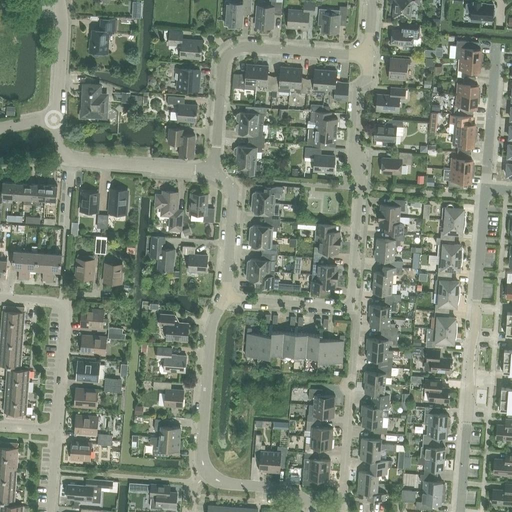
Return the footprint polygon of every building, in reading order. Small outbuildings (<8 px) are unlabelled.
[(226,2),(225,24),(229,24),(228,27),(240,28),(240,25),(242,25),(242,13),(250,13),(250,0),(242,0),(242,3),(226,2)] [(394,0),(393,17),(410,18),(411,4),(419,4),(419,0),(394,0)] [(255,26),(273,28),(274,14),(281,14),(282,2),(275,2),(272,1),(271,1),(271,7),(257,6),(255,26)] [(297,29),(304,30),(308,30),(309,14),(314,14),(315,2),(304,1),(303,11),(289,10),(289,9),(288,9),(287,28),(288,27),(298,27),(297,29)] [(495,9),(493,7),(494,4),(486,4),(486,2),(486,4),(481,3),(481,2),(474,1),(474,3),(473,3),(472,4),(466,3),(466,11),(472,12),(471,21),(481,21),(482,19),(492,20),(493,17),(495,15),(495,9)] [(319,8),(318,24),(322,25),(321,31),(338,33),(339,20),(346,20),(347,6),(340,6),(339,10),(319,8)] [(90,42),(89,52),(91,52),(91,54),(93,56),(97,56),(99,54),(99,53),(107,53),(108,33),(113,33),(113,31),(114,20),(101,19),(100,30),(92,30),(91,42),(90,42)] [(392,30),(391,44),(403,45),(403,48),(404,49),(411,50),(412,49),(412,45),(413,37),(419,38),(419,32),(420,25),(408,24),(402,24),(401,31),(392,30)] [(181,45),(180,57),(201,58),(202,41),(182,39),(182,32),(169,31),(168,44),(181,45)] [(457,41),(455,59),(460,59),(482,60),(483,54),(481,54),(481,49),(478,49),(478,43),(457,41)] [(433,46),(433,56),(443,56),(443,46),(433,46)] [(389,78),(406,79),(407,66),(409,66),(410,59),(394,58),(393,64),(390,64),(389,78)] [(482,60),(460,59),(459,70),(462,70),(461,77),(463,77),(475,78),(476,72),(478,72),(479,72),(480,67),(482,67),(482,60)] [(239,75),(238,88),(249,89),(250,84),(256,84),(257,65),(246,64),(245,76),(240,76),(240,75),(239,75)] [(266,90),(272,90),(273,78),(267,78),(268,66),(257,65),(256,84),(267,85),(266,90)] [(273,78),(272,90),(290,92),(290,87),(291,67),(280,66),(279,79),(273,78)] [(296,92),(307,93),(307,81),(302,80),(302,68),(291,67),(290,87),(296,87),(296,92)] [(175,79),(180,80),(179,89),(198,90),(200,70),(181,69),(176,69),(175,79)] [(307,81),(307,93),(324,94),(324,90),(325,70),(314,69),(313,81),(307,81)] [(334,100),(347,101),(349,84),(342,83),(341,83),(336,83),(337,71),(325,70),(324,90),(330,90),(330,95),(334,95),(334,100)] [(475,84),(475,78),(463,77),(463,84),(458,84),(457,95),(480,96),(480,90),(478,90),(478,85),(477,85),(475,84)] [(80,110),(80,118),(85,118),(86,117),(86,116),(106,117),(108,95),(99,94),(100,86),(84,85),(83,93),(84,93),(84,102),(83,102),(82,109),(81,109),(80,110)] [(376,110),(398,112),(399,98),(405,98),(405,89),(391,88),(390,95),(378,94),(376,110)] [(122,102),(130,102),(130,92),(122,91),(122,102)] [(479,103),(480,96),(457,95),(457,105),(455,105),(454,113),(473,114),(473,108),(475,107),(476,107),(477,103),(479,103)] [(167,103),(179,104),(178,120),(195,122),(196,114),(197,114),(197,105),(184,104),(184,97),(168,96),(167,103)] [(7,106),(7,115),(15,115),(15,106),(7,106)] [(237,114),(236,120),(238,121),(239,121),(239,123),(259,124),(263,124),(264,114),(266,114),(267,107),(252,106),(252,112),(240,111),(240,113),(238,113),(237,114)] [(308,120),(308,128),(316,128),(337,130),(338,119),(331,118),(331,113),(322,112),(311,111),(310,120),(308,120)] [(451,115),(451,123),(455,123),(454,133),(477,135),(477,129),(475,128),(475,124),(474,124),(472,123),(473,117),(460,116),(451,115)] [(374,139),(383,140),(383,144),(395,145),(396,135),(403,135),(403,127),(402,127),(403,120),(391,119),(390,125),(375,124),(374,139)] [(258,131),(259,124),(239,123),(239,124),(237,124),(236,125),(236,130),(237,132),(238,132),(238,134),(250,134),(250,140),(264,141),(265,135),(263,135),(263,131),(258,131)] [(179,156),(193,157),(195,135),(183,134),(183,129),(169,128),(168,143),(180,144),(179,156)] [(307,138),(307,145),(327,146),(328,140),(336,141),(337,130),(316,128),(309,128),(308,138),(307,138)] [(454,133),(453,145),(458,145),(458,152),(470,153),(470,147),(472,146),(473,146),(474,142),(476,142),(477,135),(454,133)] [(264,148),(264,141),(250,140),(249,146),(237,145),(237,147),(236,147),(234,148),(234,153),(235,155),(237,155),(237,156),(256,158),(257,151),(261,152),(262,148),(264,148)] [(314,170),(334,172),(335,156),(321,155),(321,148),(305,147),(305,157),(315,158),(314,170)] [(382,172),(401,174),(401,163),(411,164),(412,153),(399,152),(399,159),(383,157),(382,172)] [(471,160),(469,159),(470,153),(458,152),(457,159),(452,158),(452,169),(474,171),(474,165),(472,164),(472,160),(471,160)] [(235,158),(235,162),(236,163),(236,167),(243,168),(242,174),(262,175),(262,169),(260,169),(260,165),(256,164),(256,158),(237,156),(237,158),(235,158)] [(473,178),(474,171),(452,169),(451,180),(449,180),(448,187),(467,189),(468,183),(469,182),(471,182),(471,178),(473,178)] [(2,192),(1,197),(7,198),(7,203),(12,204),(12,198),(13,183),(2,182),(2,192)] [(13,183),(12,198),(23,199),(24,184),(13,183)] [(23,199),(23,205),(33,205),(34,200),(35,185),(24,184),(23,199)] [(34,200),(33,205),(38,206),(39,200),(45,201),(45,196),(46,185),(35,185),(34,200)] [(46,185),(45,196),(45,201),(50,201),(50,206),(55,207),(55,202),(56,202),(57,186),(46,185)] [(253,194),(252,202),(275,203),(275,197),(280,197),(280,193),(282,193),(283,187),(263,185),(263,191),(256,191),(256,192),(254,192),(253,194)] [(109,214),(125,215),(127,193),(110,191),(109,214)] [(170,216),(169,229),(181,230),(183,210),(177,210),(178,192),(163,191),(163,195),(156,194),(156,206),(162,207),(161,215),(170,216)] [(204,214),(203,221),(214,222),(214,210),(207,209),(208,194),(191,193),(189,213),(204,214)] [(80,211),(97,213),(98,195),(82,194),(80,211)] [(379,215),(399,217),(400,210),(404,211),(405,200),(393,199),(392,205),(381,204),(380,210),(379,210),(379,215)] [(252,202),(251,210),(253,211),(254,211),(254,213),(266,214),(266,220),(280,221),(280,214),(278,214),(279,204),(275,203),(252,202)] [(446,207),(443,207),(442,219),(445,220),(466,221),(466,219),(466,215),(463,215),(464,209),(454,208),(454,207),(454,206),(453,206),(453,205),(452,204),(451,204),(450,204),(449,204),(448,204),(448,205),(447,205),(447,206),(447,207),(446,207)] [(399,217),(379,215),(378,220),(380,220),(379,226),(385,227),(385,233),(391,233),(403,234),(403,233),(404,223),(399,223),(399,217)] [(249,235),(272,237),(273,230),(277,231),(278,227),(280,227),(280,221),(266,220),(265,225),(253,225),(253,226),(251,226),(250,227),(249,235)] [(441,231),(440,238),(454,239),(455,233),(462,233),(462,229),(464,229),(465,223),(466,221),(445,220),(445,232),(441,231)] [(316,223),(315,240),(320,241),(340,242),(341,237),(339,237),(340,231),(334,231),(334,225),(316,223)] [(192,233),(190,227),(183,230),(185,236),(192,233)] [(377,238),(376,249),(395,250),(395,245),(400,245),(400,240),(404,240),(404,234),(403,234),(391,233),(391,239),(377,238)] [(152,235),(151,256),(159,256),(158,270),(173,271),(174,250),(164,249),(165,237),(152,235)] [(263,253),(277,254),(278,248),(276,248),(276,244),(271,244),(272,237),(249,235),(249,243),(250,245),(252,245),(252,247),(264,248),(263,253)] [(454,239),(440,238),(436,237),(436,244),(439,244),(438,256),(439,256),(463,257),(463,256),(463,249),(460,249),(461,245),(454,244),(454,239)] [(314,247),(314,257),(326,258),(326,252),(338,253),(338,247),(340,247),(340,242),(320,241),(319,247),(314,247)] [(190,254),(189,271),(206,272),(207,255),(195,254),(195,247),(183,245),(182,253),(190,254)] [(395,250),(376,249),(375,259),(394,261),(395,250)] [(24,279),(26,252),(14,252),(12,268),(19,268),(19,279),(24,279)] [(36,270),(37,253),(26,252),(24,279),(29,280),(30,269),(36,270)] [(47,281),(49,254),(37,253),(36,270),(43,270),(42,281),(47,281)] [(263,259),(251,259),(251,260),(249,260),(248,261),(247,269),(274,271),(275,261),(277,261),(277,254),(263,253),(263,259)] [(61,272),(62,255),(49,254),(47,281),(53,281),(54,271),(61,272)] [(463,259),(463,257),(439,256),(438,274),(452,275),(452,269),(459,270),(459,266),(462,266),(463,259)] [(314,257),(312,274),(338,276),(338,271),(337,271),(337,265),(326,264),(326,258),(314,257)] [(75,278),(92,279),(94,262),(77,260),(75,278)] [(104,282),(120,284),(122,266),(105,265),(104,282)] [(392,283),(393,274),(401,274),(401,267),(382,266),(382,272),(374,272),(373,282),(392,283)] [(247,269),(246,277),(248,279),(249,279),(249,281),(256,281),(256,287),(278,289),(279,278),(274,278),(274,271),(247,269)] [(338,276),(312,274),(311,291),(329,293),(329,287),(335,287),(336,281),(337,281),(338,276)] [(436,280),(435,292),(440,293),(460,294),(460,292),(460,286),(458,286),(458,281),(451,281),(452,275),(438,274),(437,280),(436,280)] [(373,282),(373,292),(385,293),(385,300),(397,301),(401,301),(401,294),(391,294),(391,293),(392,283),(373,282)] [(460,296),(460,294),(440,293),(439,304),(435,304),(435,310),(449,311),(449,306),(456,306),(456,302),(459,302),(460,296)] [(396,311),(397,301),(385,300),(384,306),(370,305),(369,315),(371,316),(371,315),(390,317),(391,310),(396,311)] [(2,311),(1,321),(12,322),(13,311),(11,311),(9,311),(7,311),(3,310),(3,311),(2,311)] [(102,320),(102,311),(82,310),(81,327),(107,329),(108,320),(102,320)] [(448,317),(449,311),(435,310),(434,317),(438,317),(437,329),(457,330),(457,329),(457,322),(455,322),(455,318),(448,317)] [(15,312),(13,311),(12,322),(23,323),(24,312),(23,312),(20,312),(17,312),(15,312)] [(504,322),(503,323),(511,323),(511,312),(507,312),(507,316),(505,316),(504,322)] [(166,339),(188,341),(189,323),(174,322),(175,315),(161,314),(160,325),(167,326),(166,339)] [(371,315),(371,316),(370,326),(381,327),(381,333),(397,334),(398,327),(395,327),(395,323),(390,323),(390,317),(371,315)] [(12,322),(1,321),(1,332),(12,333),(12,322)] [(23,323),(12,322),(12,333),(22,334),(23,323)] [(511,323),(503,323),(503,324),(504,331),(506,331),(506,335),(511,335),(511,323)] [(432,329),(431,340),(433,340),(432,347),(446,348),(447,342),(453,343),(454,338),(456,339),(457,332),(457,330),(437,329),(432,329)] [(270,353),(271,353),(282,354),(284,332),(272,331),(271,335),(272,335),(270,353)] [(12,333),(1,332),(0,341),(0,343),(11,344),(12,333)] [(284,332),(282,354),(294,355),(296,333),(284,332)] [(22,334),(12,333),(11,344),(22,345),(22,334)] [(247,333),(246,355),(258,356),(260,334),(251,333),(247,333)] [(296,333),(294,355),(306,356),(308,334),(296,333)] [(397,334),(381,333),(381,339),(367,338),(366,349),(368,349),(368,348),(388,350),(388,344),(396,344),(397,334)] [(271,335),(260,334),(258,356),(270,357),(271,353),(270,353),(272,335),(271,335)] [(306,356),(318,357),(320,338),(320,334),(308,334),(306,356)] [(81,353),(104,355),(105,339),(82,337),(81,353)] [(318,361),(330,362),(332,339),(320,338),(318,357),(318,361)] [(330,362),(342,362),(344,340),(340,340),(332,339),(330,362)] [(11,344),(0,343),(0,354),(10,355),(11,344)] [(22,345),(11,344),(10,355),(21,356),(22,345)] [(424,347),(414,346),(413,354),(424,354),(424,347)] [(172,354),(172,348),(158,347),(157,358),(165,359),(164,370),(185,372),(186,356),(172,354)] [(367,359),(380,360),(379,366),(392,367),(393,350),(388,350),(368,348),(368,349),(367,359)] [(432,362),(431,371),(451,372),(452,358),(439,357),(440,350),(428,349),(427,362),(432,362)] [(501,360),(500,361),(511,361),(511,350),(504,350),(504,353),(502,353),(501,360)] [(10,355),(0,354),(0,365),(9,366),(10,355)] [(21,356),(10,355),(9,366),(20,367),(21,356)] [(511,361),(500,361),(500,362),(501,369),(503,369),(503,372),(511,372),(511,361)] [(77,380),(97,381),(98,365),(78,363),(77,380)] [(392,367),(379,366),(379,372),(365,371),(364,382),(365,382),(385,383),(386,377),(391,377),(392,367)] [(6,380),(17,380),(18,369),(7,369),(6,380)] [(18,369),(17,380),(28,381),(29,370),(18,369)] [(426,379),(425,392),(430,392),(429,401),(449,402),(450,388),(442,388),(442,380),(426,379)] [(5,391),(16,391),(17,380),(6,380),(5,391)] [(17,380),(16,391),(27,392),(28,381),(17,380)] [(105,380),(105,387),(120,388),(120,381),(105,380)] [(165,405),(183,407),(184,390),(171,389),(172,382),(154,381),(153,388),(166,389),(165,405)] [(365,382),(365,392),(377,393),(377,399),(389,400),(390,390),(385,390),(385,383),(365,382)] [(511,388),(501,387),(501,388),(501,399),(511,399),(511,388)] [(310,388),(309,398),(314,399),(314,405),(335,406),(336,396),(322,395),(323,389),(310,388)] [(76,390),(74,406),(95,408),(96,392),(76,390)] [(4,402),(15,403),(16,391),(5,391),(4,402)] [(16,391),(15,403),(26,403),(27,392),(16,391)] [(362,404),(361,415),(363,415),(388,417),(389,400),(377,399),(371,399),(371,405),(362,404)] [(511,399),(501,399),(500,410),(511,411),(511,417),(511,399)] [(4,413),(6,413),(10,413),(12,413),(15,413),(15,403),(4,402),(4,413)] [(23,414),(26,414),(26,403),(15,403),(15,413),(17,414),(19,414),(23,414)] [(308,414),(307,420),(320,421),(321,416),(334,417),(335,406),(314,405),(309,404),(309,414),(308,414)] [(425,407),(424,424),(428,424),(450,426),(451,419),(450,417),(448,417),(448,414),(440,414),(440,408),(425,407)] [(363,415),(362,426),(375,426),(374,432),(387,433),(388,417),(363,415)] [(75,433),(95,435),(97,419),(76,417),(75,433)] [(160,437),(180,438),(181,427),(171,426),(171,420),(156,418),(155,430),(161,430),(160,437)] [(497,425),(496,439),(511,439),(511,419),(505,419),(505,425),(497,425)] [(312,430),(312,437),(332,438),(333,428),(320,427),(320,421),(307,420),(306,430),(312,430)] [(450,426),(428,424),(427,435),(423,434),(423,440),(437,442),(438,436),(446,437),(446,434),(448,434),(450,433),(450,426)] [(256,434),(255,456),(260,457),(259,471),(270,472),(271,451),(265,450),(265,445),(261,445),(262,434),(256,434)] [(180,440),(180,438),(160,437),(151,436),(150,443),(154,443),(153,454),(169,456),(169,449),(179,450),(180,448),(183,448),(183,440),(180,440)] [(305,452),(318,453),(318,448),(332,449),(332,438),(312,437),(311,443),(306,443),(305,452)] [(362,438),(361,448),(381,450),(395,451),(396,444),(381,443),(381,439),(362,438)] [(437,447),(437,442),(423,440),(422,447),(426,447),(425,458),(445,459),(445,448),(437,447)] [(71,459),(89,461),(90,444),(72,443),(71,459)] [(271,451),(270,472),(280,472),(281,459),(287,459),(288,447),(278,446),(277,451),(271,451)] [(7,447),(6,458),(17,459),(18,447),(17,447),(13,447),(11,447),(9,447),(7,447)] [(361,448),(360,459),(371,460),(371,466),(387,467),(391,467),(391,466),(392,460),(387,460),(380,459),(381,450),(361,448)] [(330,470),(331,460),(317,459),(318,453),(305,452),(304,468),(330,470)] [(495,459),(493,474),(511,475),(511,453),(506,453),(505,459),(495,459)] [(418,457),(418,464),(425,464),(424,474),(437,475),(438,470),(444,470),(445,459),(425,458),(418,457)] [(17,459),(6,458),(5,469),(16,470),(17,459)] [(359,471),(359,482),(378,483),(379,474),(386,475),(387,467),(371,466),(370,472),(359,471)] [(303,484),(315,485),(316,480),(329,481),(330,470),(304,468),(303,484)] [(5,469),(4,480),(15,481),(16,470),(5,469)] [(420,480),(424,480),(423,491),(445,493),(445,486),(444,484),(443,484),(443,482),(434,481),(435,475),(420,474),(420,480)] [(4,480),(3,491),(14,492),(15,481),(4,480)] [(68,485),(66,499),(91,501),(93,488),(112,489),(112,482),(86,480),(86,487),(68,485)] [(149,484),(130,482),(129,490),(148,492),(149,484)] [(359,482),(358,492),(366,493),(366,498),(387,500),(387,494),(377,493),(378,483),(359,482)] [(150,497),(151,497),(150,507),(162,508),(162,505),(176,506),(177,492),(171,492),(171,485),(151,483),(150,497)] [(492,495),(491,501),(492,503),(492,504),(511,505),(511,484),(506,484),(505,491),(493,490),(493,494),(492,495)] [(411,501),(412,490),(402,490),(401,500),(411,501)] [(3,491),(2,502),(13,503),(14,492),(3,491)] [(445,493),(423,491),(422,502),(417,501),(416,508),(432,509),(433,503),(441,504),(441,501),(443,501),(444,500),(445,493)]
